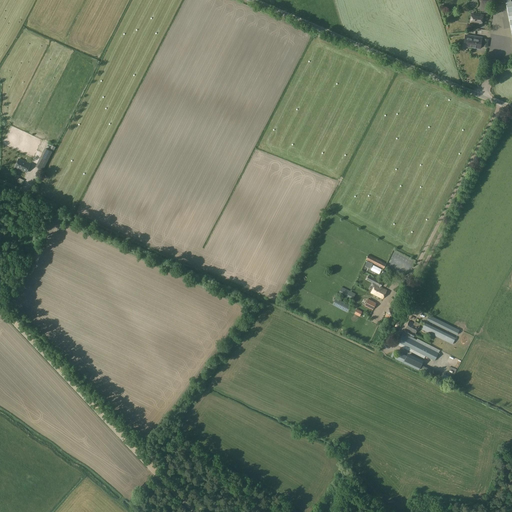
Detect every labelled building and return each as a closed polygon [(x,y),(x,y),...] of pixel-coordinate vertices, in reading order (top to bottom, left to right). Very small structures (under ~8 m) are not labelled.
[(472,12),(470,23),(482,25),(484,14),(472,12)] [(482,38),(469,36),(465,35),(463,46),(480,48),(482,38)] [(45,148),(39,160),(46,163),(52,152),(45,148)] [(15,168),(26,173),(30,164),(18,159),(15,168)] [(368,255),(366,260),(384,268),(386,264),(368,255)] [(373,265),(371,270),(379,274),(381,269),(373,265)] [(368,276),(366,279),(371,281),(374,282),(373,283),(375,284),(371,293),(382,298),(386,290),(380,287),(382,282),(378,280),(373,277),(373,278),(368,276)] [(355,294),(342,287),(339,293),(352,300),(355,294)] [(332,305),(347,312),(351,306),(336,298),(332,305)] [(376,303),(368,298),(364,305),(373,310),(376,303)] [(390,305),(387,313),(385,316),(390,318),(395,307),(390,305)] [(429,315),(426,320),(457,335),(459,330),(429,315)] [(415,321),(414,323),(409,321),(405,328),(415,334),(420,324),(415,321)] [(455,338),(431,326),(429,330),(445,338),(444,340),(452,344),(455,338)] [(404,332),(404,333),(403,334),(407,336),(408,334),(413,338),(415,334),(405,329),(404,332)] [(402,335),(398,342),(423,355),(427,347),(406,337),(402,335)] [(438,353),(427,347),(423,355),(434,361),(438,353)] [(403,363),(406,356),(398,352),(395,359),(403,363)] [(408,354),(404,363),(420,370),(424,361),(408,354)]
